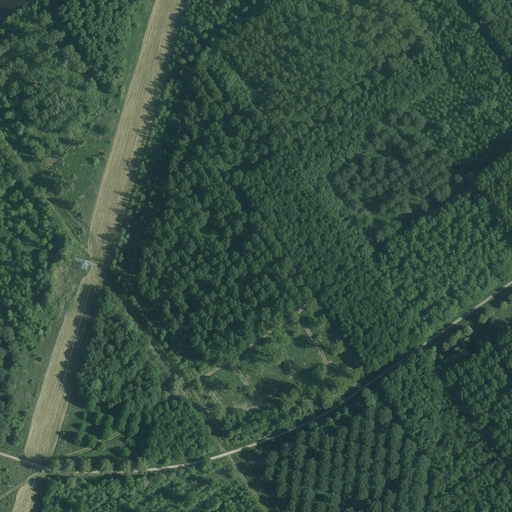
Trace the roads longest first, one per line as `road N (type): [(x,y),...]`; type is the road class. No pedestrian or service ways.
road 1 (track): [(511,160),(184,391),(0,499)]
road 2 (track): [(43,0),(121,109),(24,449),(27,462)]
road 3 (track): [(267,511),(101,277),(88,229),(0,130)]
